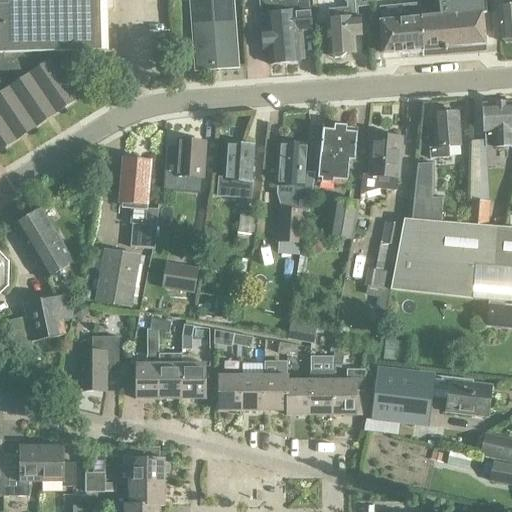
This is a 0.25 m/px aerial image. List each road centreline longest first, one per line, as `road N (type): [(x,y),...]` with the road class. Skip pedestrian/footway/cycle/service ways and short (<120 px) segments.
road 1 (residential): [(0,191),(94,129),(162,110),(511,80)]
road 2 (residential): [(337,511),(337,478),(0,402)]
